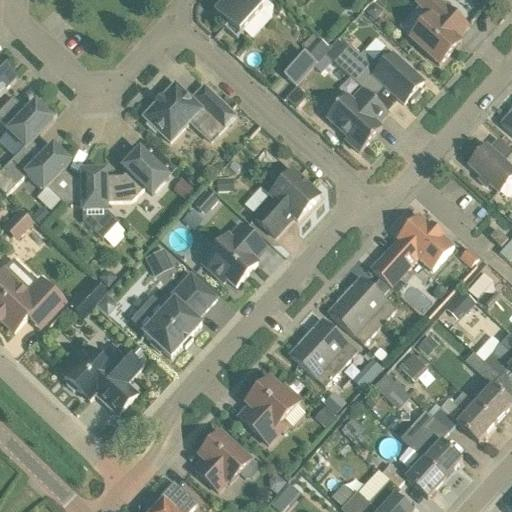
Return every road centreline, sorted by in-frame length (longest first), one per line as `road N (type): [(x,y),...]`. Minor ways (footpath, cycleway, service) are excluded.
road 1 (residential): [(371,207),(214,372),(183,431),(144,480),(122,491)]
road 2 (residential): [(371,207),(173,22)]
road 3 (residential): [(173,22),(101,92),(65,79),(17,17),(17,0)]
road 4 (residential): [(511,67),(410,181),(371,207)]
road 5 (residential): [(122,491),(0,365)]
